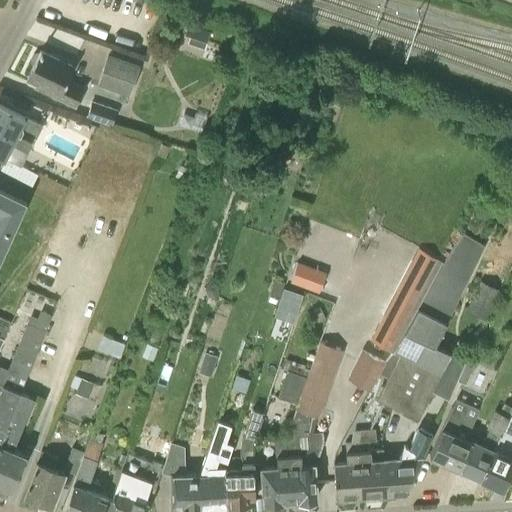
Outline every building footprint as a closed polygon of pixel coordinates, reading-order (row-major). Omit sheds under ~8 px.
[(33,64),(27,77),(42,83),(40,87),(68,100),(77,81),(69,77),(74,64),(40,50),(39,52),(34,53),(31,60),(33,64)] [(139,65),(107,53),(96,84),(129,96),(139,65)] [(92,100),(86,116),(112,125),(117,109),(92,100)] [(0,185),(17,193),(25,198),(38,173),(19,164),(40,123),(0,102),(0,154),(5,157),(0,165),(0,185)] [(157,155),(165,158),(169,146),(161,143),(157,155)] [(180,165),(175,176),(186,181),(191,170),(180,165)] [(0,255),(26,199),(25,199),(25,198),(17,193),(0,185),(0,255)] [(326,272),(298,262),(290,280),(318,291),(326,272)] [(280,298),(284,282),(274,279),(269,295),(280,298)] [(393,350),(400,352),(388,377),(377,398),(418,418),(430,391),(449,352),(434,345),(446,322),(446,323),(458,301),(427,287),(406,327),(393,350)] [(0,494),(6,497),(10,488),(11,488),(26,453),(13,447),(34,397),(20,391),(52,314),(41,309),(37,317),(30,314),(8,368),(0,365),(0,494)] [(0,345),(3,339),(11,321),(0,316),(0,345)] [(165,321),(158,318),(149,342),(158,345),(165,321)] [(119,357),(124,343),(102,334),(97,348),(119,357)] [(312,498),(315,497),(314,475),(314,471),(315,470),(315,466),(317,466),(316,460),(319,457),(319,453),(321,453),(324,448),(322,431),(312,432),(316,416),(318,417),(343,349),(319,340),(306,376),(297,403),(285,435),(288,435),(288,443),(290,499),(300,498),(303,500),(310,500),(312,498)] [(146,343),(141,355),(153,360),(158,347),(146,343)] [(362,348),(347,377),(370,389),(378,372),(385,360),(362,348)] [(205,352),(198,372),(211,376),(217,356),(205,352)] [(467,358),(457,380),(465,383),(475,362),(467,358)] [(278,397),(297,403),(306,376),(287,370),(278,397)] [(75,393),(87,398),(93,382),(81,377),(81,378),(73,375),(70,385),(77,389),(75,393)] [(511,406),(504,403),(500,411),(509,416),(511,408),(511,406)] [(244,503),(254,502),(252,442),(263,411),(251,406),(242,435),(240,451),(240,456),(229,457),(229,466),(226,466),(228,504),(232,504),(234,506),(242,505),(244,503)] [(445,418),(429,455),(458,468),(458,469),(459,469),(473,443),(465,439),(475,418),(451,407),(446,419),(445,418)] [(511,408),(509,416),(480,478),(502,488),(511,463),(511,438),(511,408)] [(459,469),(479,478),(480,478),(509,416),(500,411),(494,409),(486,427),(489,428),(487,431),(486,431),(480,446),(473,443),(459,469)] [(228,504),(226,466),(216,466),(218,458),(226,461),(232,443),(225,440),(231,424),(217,419),(210,439),(198,476),(199,506),(208,506),(210,508),(221,507),(223,505),(228,504)] [(375,428),(362,429),(359,440),(360,494),(371,493),(374,495),(380,495),(382,493),(387,492),(388,490),(385,456),(383,457),(383,448),(369,449),(369,441),(376,440),(375,428)] [(359,440),(362,429),(352,429),(350,441),(345,441),(345,459),(333,460),(335,496),(338,496),(341,498),(347,497),(349,495),(360,494),(359,440)] [(388,490),(387,492),(405,491),(427,446),(433,434),(421,429),(412,448),(404,444),(399,455),(385,456),(388,490)] [(290,499),(288,443),(288,435),(285,435),(274,436),(274,455),(276,455),(276,466),(261,467),(263,501),(266,501),(269,503),(276,502),(279,500),(290,499)] [(83,453),(97,458),(103,442),(101,441),(90,437),(84,451),(83,453)] [(199,506),(198,476),(184,476),(183,447),(172,444),(165,463),(163,472),(172,475),(172,507),(187,507),(189,510),(196,509),(198,507),(199,506)] [(63,469),(76,473),(83,453),(84,451),(72,446),(63,469)] [(65,471),(54,467),(58,456),(41,449),(23,492),(26,493),(26,495),(37,499),(38,498),(51,503),(65,471)] [(125,455),(111,495),(105,493),(100,511),(103,511),(143,511),(148,502),(145,501),(148,491),(156,493),(163,472),(165,463),(152,459),(151,461),(126,452),(125,455)] [(97,459),(97,458),(83,453),(76,473),(62,508),(71,511),(99,511),(100,511),(105,493),(97,490),(99,484),(89,481),(97,459)]
